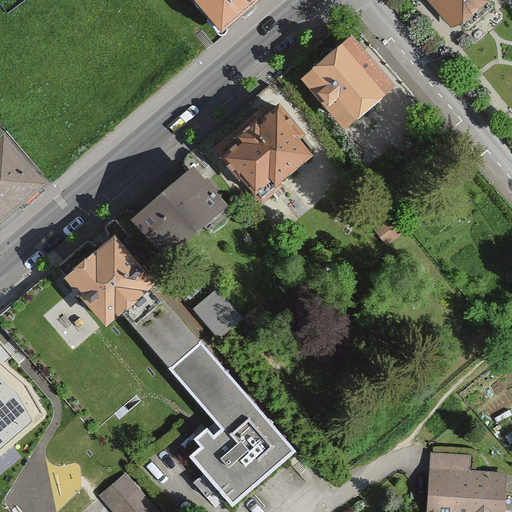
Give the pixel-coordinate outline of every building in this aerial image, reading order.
[(264,0),(193,0),(191,2),(223,37),(264,0)] [(491,0),(422,0),(450,32),(462,32),(490,7),(491,0)] [(396,94),(353,46),(302,90),(345,139),(396,94)] [(306,146),(279,115),(259,133),(256,130),(233,149),(239,156),(222,171),(254,207),(269,193),(275,201),(315,166),(301,150),(306,146)] [(0,225),(45,187),(4,140),(0,142),(0,225)] [(228,214),(195,175),(136,225),(170,264),(228,214)] [(392,218),(373,232),(385,247),(403,232),(392,218)] [(152,280),(119,241),(71,282),(110,328),(120,320),(157,287),(152,280)] [(110,328),(71,282),(58,267),(0,316),(0,325),(92,432),(123,405),(155,378),(110,328)] [(242,322),(218,294),(196,313),(220,341),(242,322)] [(230,511),(232,511),(294,460),(202,351),(169,378),(199,413),(221,440),(213,446),(207,439),(196,448),(203,457),(191,466),(230,511)] [(431,451),(427,511),(504,511),(506,470),(471,468),(472,453),(431,451)] [(162,511),(128,473),(100,497),(113,511),(162,511)]
